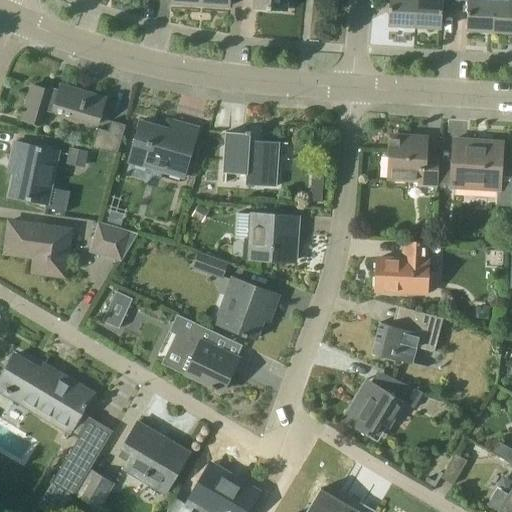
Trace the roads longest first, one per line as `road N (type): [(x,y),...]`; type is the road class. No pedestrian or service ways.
road 1 (residential): [(353,87),(154,65),(14,18)]
road 2 (residential): [(286,416),(330,281),(353,87)]
road 3 (residential): [(279,453),(0,290)]
road 4 (residential): [(455,511),(286,416)]
road 5 (residential): [(511,98),(353,87)]
